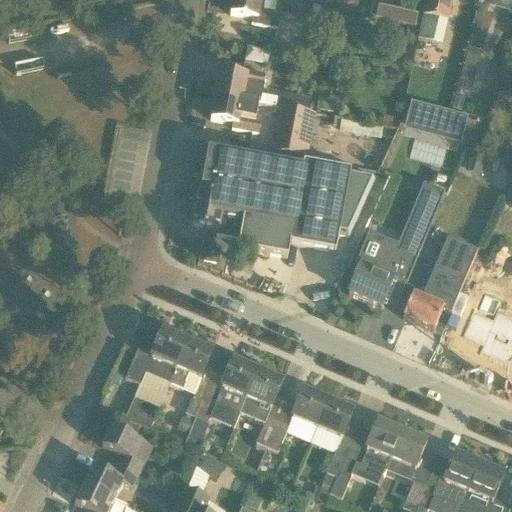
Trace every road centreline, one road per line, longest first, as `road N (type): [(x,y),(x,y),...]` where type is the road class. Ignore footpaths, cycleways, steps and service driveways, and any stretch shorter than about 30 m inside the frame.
road 1 (residential): [(511,421),(140,262)]
road 2 (residential): [(140,262),(189,0)]
road 3 (residential): [(61,436),(140,262)]
